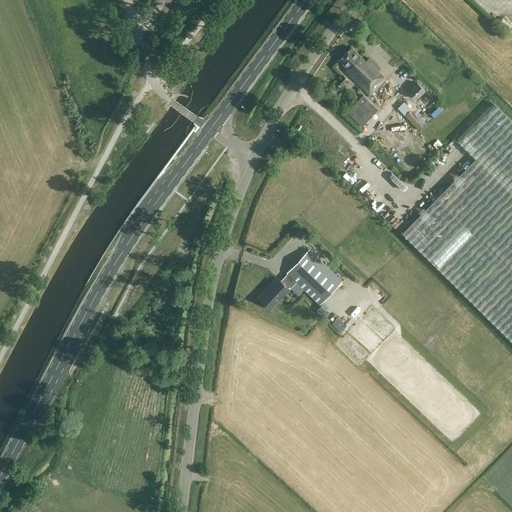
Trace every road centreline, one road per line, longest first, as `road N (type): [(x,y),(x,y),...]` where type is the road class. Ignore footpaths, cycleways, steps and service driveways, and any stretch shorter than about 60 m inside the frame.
road 1 (primary): [(0,477),(122,251),(209,130)]
road 2 (unclassified): [(180,511),(213,281),(254,157)]
road 3 (unclassified): [(254,157),(293,85),(355,0)]
road 4 (primary): [(223,111),(305,0)]
road 5 (unclassified): [(209,130),(157,90),(135,27)]
